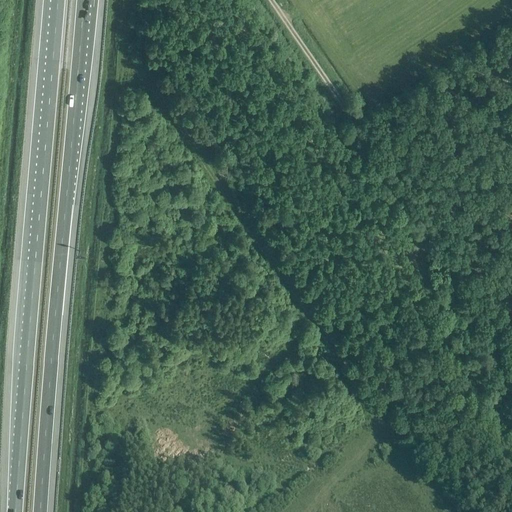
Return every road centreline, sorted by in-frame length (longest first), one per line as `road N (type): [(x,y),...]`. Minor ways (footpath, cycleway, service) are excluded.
road 1 (motorway): [(40,511),(82,0)]
road 2 (motorway): [(56,0),(15,511)]
